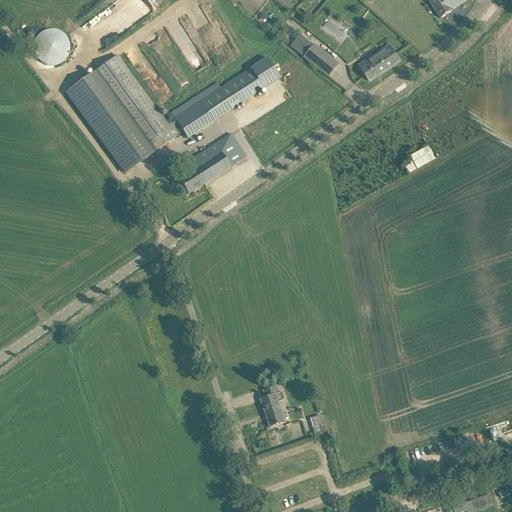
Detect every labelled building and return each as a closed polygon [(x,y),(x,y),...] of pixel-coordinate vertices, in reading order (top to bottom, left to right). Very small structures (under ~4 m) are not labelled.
[(110,35),(114,37),(157,3),(158,0),(155,0),(150,5),(151,0),(133,0),(131,2),(130,4),(126,8),(122,15),(124,18),(120,21),(116,16),(113,22),(117,26),(112,30),(110,35)] [(467,0),(431,0),(429,1),(441,19),(453,11),(452,10),(467,0)] [(41,62),(46,65),(52,65),(57,65),(62,62),(66,59),(69,54),(69,50),(69,44),(68,41),(66,36),(61,32),(56,30),(50,30),(45,31),(40,34),(36,39),(34,44),(34,49),(35,54),(36,58),(38,60),(41,62)] [(339,65),(313,45),(303,57),(329,77),(339,65)] [(366,67),(362,70),(364,73),(369,81),(400,61),(394,53),(389,45),(371,58),(363,63),(366,67)] [(177,121),(169,127),(117,56),(66,94),(126,175),(184,132),(177,121)] [(212,95),(200,103),(212,123),(225,114),(264,89),(251,69),(250,70),(248,71),(221,89),(212,95)] [(246,158),(240,149),(231,135),(188,163),(193,171),(179,180),(188,195),(246,158)] [(408,172),(435,161),(429,147),(410,155),(413,162),(405,165),(408,172)] [(264,391),(266,398),(261,400),(266,414),(267,414),(268,419),(267,419),(271,428),(286,423),(277,396),(281,395),(278,386),(264,391)] [(311,419),(315,435),(326,432),(321,416),(311,419)] [(490,446),(511,440),(511,420),(485,427),(490,446)] [(399,468),(398,468),(392,470),(395,476),(399,487),(399,488),(400,490),(406,487),(399,468)] [(471,502),(453,508),(454,511),(479,511),(494,507),(490,495),(470,502),(471,502)]
